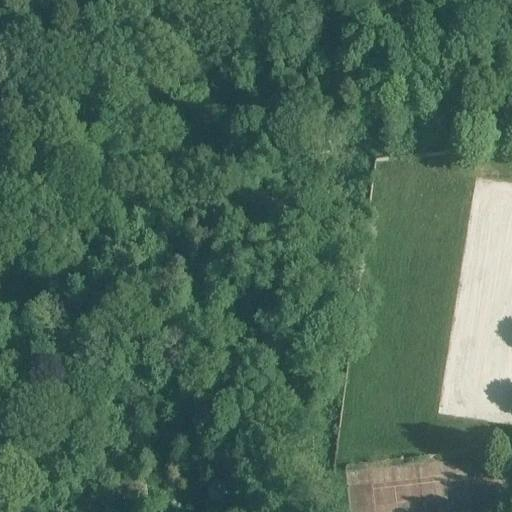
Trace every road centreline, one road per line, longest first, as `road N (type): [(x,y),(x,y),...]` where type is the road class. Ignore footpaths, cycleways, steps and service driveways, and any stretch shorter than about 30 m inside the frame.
road 1 (track): [(2,511),(74,370),(151,302),(235,152),(371,96),(501,99)]
road 2 (track): [(161,511),(163,463),(227,383),(235,355),(233,303),(191,231)]
